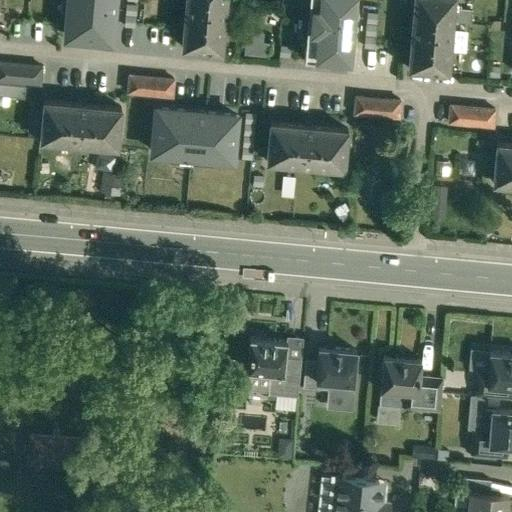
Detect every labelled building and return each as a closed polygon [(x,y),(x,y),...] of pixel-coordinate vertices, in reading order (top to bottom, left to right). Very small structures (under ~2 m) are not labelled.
[(112,0),(68,0),(66,30),(110,33),(112,0)] [(225,0),(185,0),(182,40),(221,43),(225,0)] [(352,0),(307,0),(303,51),(348,54),(352,0)] [(453,0),(413,0),(408,60),(448,64),(453,0)] [(243,28),(242,46),(263,48),(264,29),(243,28)] [(42,59),(0,55),(0,72),(25,74),(40,76),(42,59)] [(174,71),(127,66),(125,85),(172,90),(174,71)] [(0,89),(23,91),(25,74),(0,72),(0,89)] [(400,92),(356,87),(354,105),(399,109),(400,92)] [(121,99),(44,92),(41,132),(118,139),(121,99)] [(239,104),(152,96),(148,147),(234,155),(239,104)] [(495,100),(450,96),(448,114),(493,118),(495,100)] [(348,121),(270,113),(267,153),(344,160),(348,121)] [(511,135),(496,134),(493,174),(511,175),(511,135)] [(99,184),(116,185),(116,166),(100,166),(99,184)] [(437,209),(445,179),(434,176),(426,206),(437,209)] [(287,331),(250,328),(249,330),(250,330),(247,360),(270,363),(284,364),(285,347),(287,333),(287,331)] [(356,341),(319,337),(319,339),(319,340),(318,350),(315,378),(352,382),(356,343),(356,341)] [(511,344),(491,342),(489,342),(489,344),(488,361),(486,375),(511,377),(511,344)] [(421,350),(383,346),(383,348),(383,349),(379,396),(416,399),(419,365),(420,352),(421,352),(421,350)] [(301,348),(285,347),(284,364),(270,363),(268,384),(297,387),(301,348)] [(318,350),(305,349),(303,377),(315,378),(318,350)] [(511,381),(511,377),(486,375),(488,361),(478,360),(475,386),(511,389),(511,381)] [(443,368),(419,365),(416,399),(439,401),(443,368)] [(511,401),(484,399),(482,421),(481,434),(507,436),(511,436),(511,401)] [(507,436),(481,434),(482,421),(473,420),(470,445),(506,448),(507,436)] [(80,430),(30,426),(28,454),(79,458),(80,430)] [(378,472),(341,468),(337,511),(374,511),(375,506),(377,506),(378,492),(376,492),(378,472)] [(491,470),(465,468),(464,483),(470,483),(470,482),(489,484),(491,470)] [(159,479),(147,477),(143,500),(155,502),(159,479)] [(489,484),(470,482),(470,483),(470,484),(473,484),(472,498),(470,498),(468,511),(504,511),(505,505),(506,505),(506,504),(505,504),(507,487),(508,488),(508,486),(489,484)]
